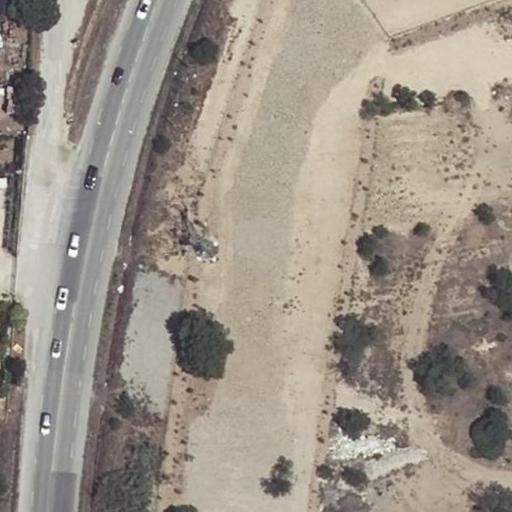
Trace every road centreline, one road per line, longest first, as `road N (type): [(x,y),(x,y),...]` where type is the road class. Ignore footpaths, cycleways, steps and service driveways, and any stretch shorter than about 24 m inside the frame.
road 1 (primary): [(162,0),(99,200),(74,327)]
road 2 (primary): [(74,327),(55,511)]
road 3 (primary): [(58,511),(74,327)]
